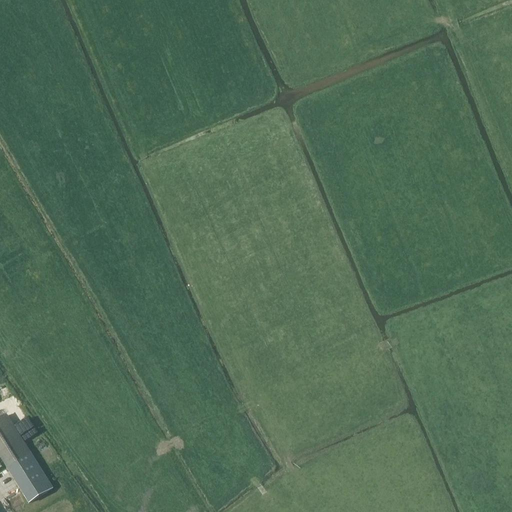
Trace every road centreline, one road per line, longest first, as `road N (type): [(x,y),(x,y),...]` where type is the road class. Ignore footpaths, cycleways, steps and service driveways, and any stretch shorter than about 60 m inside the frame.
road 1 (track): [(0,322),(128,478),(143,511)]
road 2 (track): [(511,153),(468,44),(448,18),(426,20)]
